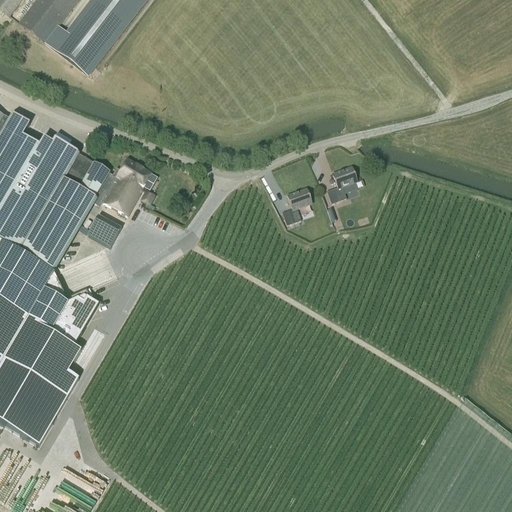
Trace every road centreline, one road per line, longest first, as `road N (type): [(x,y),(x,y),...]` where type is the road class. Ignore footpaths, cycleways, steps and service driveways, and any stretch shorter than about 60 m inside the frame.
road 1 (unclassified): [(511,94),(233,176),(0,85)]
road 2 (unknown): [(233,176),(124,287),(72,393),(49,397),(0,372)]
